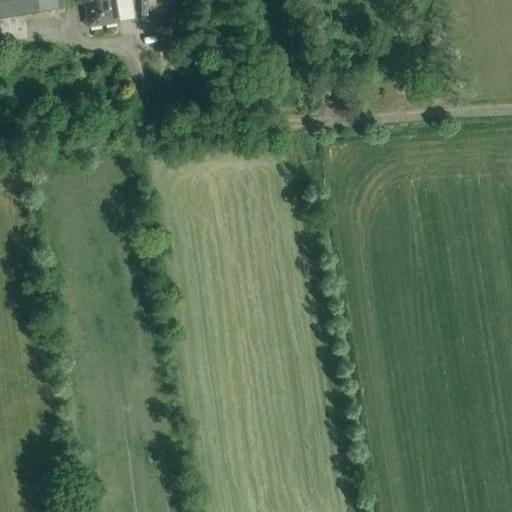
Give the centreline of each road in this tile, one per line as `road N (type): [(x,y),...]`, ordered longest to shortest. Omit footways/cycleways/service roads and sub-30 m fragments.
road 1 (unclassified): [(300,124),(174,127),(154,120),(129,58)]
road 2 (track): [(300,124),(511,111)]
